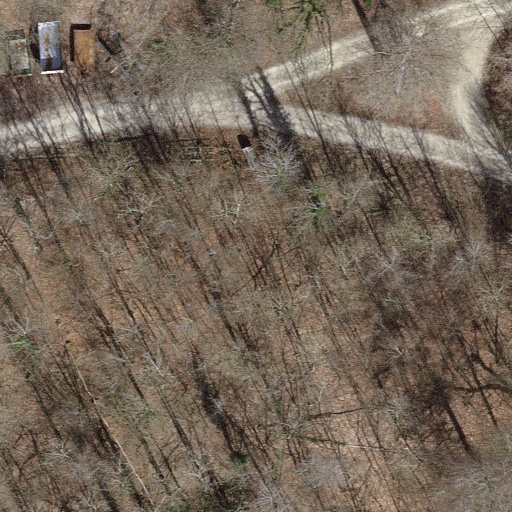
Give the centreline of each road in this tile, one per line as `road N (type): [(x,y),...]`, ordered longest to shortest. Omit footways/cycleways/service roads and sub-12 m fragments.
road 1 (track): [(218,106),(511,10)]
road 2 (track): [(511,168),(218,106)]
road 3 (track): [(218,106),(63,117),(0,138)]
road 4 (track): [(484,19),(511,168)]
